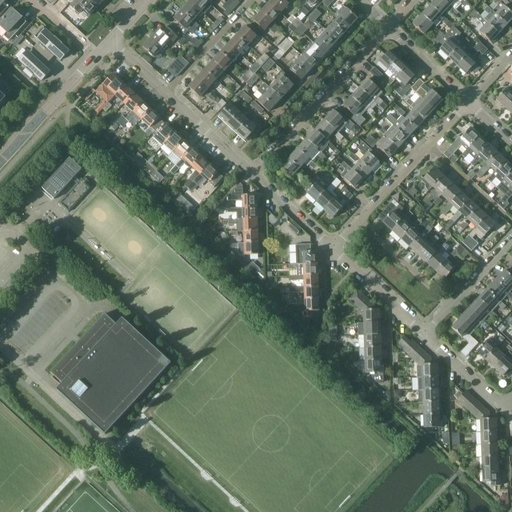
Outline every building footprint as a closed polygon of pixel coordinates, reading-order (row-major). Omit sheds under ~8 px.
[(4,2),(5,1),(5,0),(0,0),(0,16),(9,7),(4,2)] [(98,7),(90,0),(64,0),(66,1),(67,0),(75,0),(71,6),(79,13),(83,9),(90,15),(98,7)] [(191,0),(190,2),(201,12),(204,14),(212,5),(209,3),(205,0),(191,0)] [(230,7),(233,10),(239,3),(236,0),(230,7)] [(272,0),(269,3),(280,13),(288,4),(283,0),(272,0)] [(435,0),(431,5),(432,5),(442,15),(447,10),(450,13),(451,12),(455,16),(459,12),(451,5),(445,0),(435,0)] [(498,6),(493,11),(496,14),(507,24),(511,18),(511,12),(507,8),(510,5),(504,0),(494,0),(493,1),(498,6)] [(201,12),(190,2),(182,11),(193,21),(201,12)] [(261,12),(272,22),(280,13),(269,3),(261,12)] [(442,15),(432,5),(431,5),(422,15),(432,23),(433,25),(438,19),(442,23),(443,21),(447,25),(450,22),(446,18),(442,15)] [(299,10),(302,13),(306,16),(309,13),(302,6),(299,10)] [(334,15),(338,18),(338,17),(349,27),(357,19),(343,6),(334,15)] [(489,14),(484,19),(488,22),(500,34),(506,29),(504,27),(507,24),(496,14),(493,11),(488,6),(485,10),(489,14)] [(233,10),(230,7),(224,13),(227,16),(233,10)] [(21,18),(22,17),(23,16),(23,15),(23,14),(23,13),(23,12),(22,11),(21,11),(20,11),(19,11),(15,12),(11,9),(0,21),(0,26),(7,32),(4,35),(9,41),(26,23),(21,18)] [(193,21),(182,11),(174,19),(180,25),(177,28),(185,35),(188,31),(185,29),(193,21)] [(272,22),(261,12),(253,21),(264,31),(272,22)] [(433,25),(432,23),(422,15),(413,24),(424,34),(433,25)] [(488,22),(484,19),(480,15),(476,19),(484,26),(479,31),(492,43),(500,34),(488,22)] [(214,24),(217,27),(223,20),(221,17),(214,24)] [(338,17),(338,18),(290,70),(301,80),(349,27),(338,17)] [(301,23),(297,19),(293,23),(297,27),(301,23)] [(293,23),(288,28),(293,32),(296,28),(297,27),(293,23)] [(296,28),(303,34),(308,29),(301,23),(297,27),(296,28)] [(217,27),(214,24),(208,31),(211,33),(217,27)] [(237,35),(248,46),(256,37),(245,27),(237,35)] [(445,35),(439,42),(443,45),(440,49),(449,57),(462,44),(466,39),(453,27),(445,35)] [(151,38),(162,49),(170,40),(173,42),(178,37),(167,28),(163,33),(159,30),(151,38)] [(293,32),(299,38),(303,34),(296,28),(293,32)] [(54,38),(46,31),(38,40),(40,42),(34,48),(48,60),(53,54),(60,61),(69,52),(62,45),(63,44),(55,37),(54,38)] [(439,42),(445,35),(440,31),(432,40),(437,45),(439,42)] [(248,46),(237,35),(229,44),(240,54),(248,46)] [(276,47),(285,38),(282,35),(273,44),(276,47)] [(162,49),(151,38),(143,47),(154,58),(162,49)] [(197,49),(201,44),(195,38),(190,42),(197,49)] [(462,44),(449,57),(457,65),(471,51),(465,46),(470,41),(467,38),(466,39),(462,44)] [(277,49),(279,51),(281,49),(285,54),(293,45),(286,40),(277,49)] [(480,58),(476,54),(480,50),(484,54),(489,49),(480,41),(471,51),(457,65),(466,73),(477,62),(480,58)] [(240,54),(229,44),(221,53),(232,63),(240,54)] [(34,75),(42,82),(50,73),(42,66),(48,60),(34,48),(29,53),(28,52),(19,61),(27,68),(26,69),(33,76),(34,75)] [(279,60),(285,54),(281,49),(279,51),(274,56),(279,60)] [(388,69),(398,59),(389,51),(379,61),(388,69)] [(232,63),(221,53),(213,61),(224,71),(232,63)] [(269,58),(264,54),(261,58),(266,62),(269,58)] [(183,60),(179,56),(175,61),(179,65),(183,60)] [(253,66),(258,71),(266,62),(261,58),(253,66)] [(270,59),(262,69),(267,73),(275,64),(270,59)] [(366,59),(359,67),(367,74),(374,66),(366,59)] [(386,90),(397,78),(407,67),(398,59),(388,69),(393,74),(382,87),(386,90)] [(188,64),(183,60),(179,65),(184,69),(188,64)] [(167,69),(172,73),(179,65),(175,61),(167,69)] [(224,71),(213,61),(205,70),(216,80),(224,71)] [(179,65),(172,73),(176,77),(184,69),(179,65)] [(258,71),(253,66),(249,70),(254,75),(255,74),(258,71)] [(378,80),(383,75),(374,67),(369,72),(378,80)] [(407,67),(397,78),(401,82),(398,86),(399,87),(395,91),(402,98),(410,89),(412,87),(408,83),(416,75),(407,67)] [(216,80),(205,70),(197,79),(208,89),(216,80)] [(249,70),(245,74),(250,79),(254,75),(249,70)] [(274,79),(277,82),(270,88),(281,99),(293,86),(290,83),(292,80),(282,71),(274,79)] [(246,83),(250,79),(245,74),(241,79),(246,83)] [(251,87),(259,78),(255,74),(254,75),(246,83),(251,87)] [(103,109),(108,103),(115,96),(125,86),(113,75),(104,85),(107,87),(99,95),(105,100),(96,110),(99,113),(103,109)] [(208,89),(197,79),(189,87),(200,97),(208,89)] [(410,89),(419,97),(434,110),(443,100),(432,91),(429,94),(421,88),(425,84),(419,79),(412,87),(410,89)] [(359,88),(374,102),(375,101),(380,105),(384,101),(379,97),(382,93),(368,80),(359,88)] [(495,84),(504,92),(496,100),(505,108),(511,99),(511,88),(509,86),(510,85),(504,80),(498,80),(495,84)] [(263,97),(258,102),(269,112),(281,99),(270,88),(265,83),(257,91),(263,97)] [(236,93),(240,88),(236,84),(232,89),(236,93)] [(124,104),(133,93),(125,86),(115,96),(124,104)] [(374,102),(359,88),(351,97),(366,111),(367,110),(371,114),(374,111),(369,107),(374,102)] [(252,100),(242,91),(239,94),(249,103),(252,100)] [(124,104),(132,111),(133,112),(142,102),(133,93),(124,104)] [(366,111),(351,97),(343,106),(354,116),(351,119),(360,126),(365,120),(361,116),(366,111)] [(406,102),(415,109),(425,119),(434,110),(419,97),(414,103),(409,99),(406,102)] [(217,113),(225,104),(221,101),(214,109),(217,113)] [(141,120),(151,109),(142,102),(133,112),(132,111),(125,119),(126,119),(120,125),(123,128),(136,114),(141,120)] [(108,103),(103,109),(106,112),(112,106),(108,103)] [(228,124),(238,113),(230,105),(220,116),(228,124)] [(337,107),(334,111),(325,120),(335,130),(338,133),(344,126),(349,131),(355,125),(337,107)] [(163,122),(159,118),(160,118),(151,109),(141,120),(137,124),(146,132),(148,130),(152,134),(163,122)] [(415,109),(406,119),(405,119),(416,129),(425,119),(415,109)] [(238,113),(228,124),(237,132),(247,121),(238,113)] [(393,125),(407,139),(416,129),(405,119),(406,119),(403,116),(402,115),(397,121),(390,114),(386,118),(393,125)] [(126,119),(125,119),(122,116),(116,122),(120,125),(126,119)] [(335,130),(325,120),(316,130),(327,140),(335,130)] [(247,121),(237,132),(245,140),(256,129),(247,121)] [(164,144),(175,132),(166,124),(153,138),(161,145),(163,143),(164,144)] [(407,139),(393,125),(387,131),(383,127),(380,130),(384,134),(384,135),(398,148),(407,139)] [(443,154),(445,155),(448,159),(464,143),(468,147),(479,136),(470,128),(457,142),(456,141),(443,154)] [(307,139),(318,149),(321,153),(327,147),(337,156),(340,152),(327,140),(316,130),(307,139)] [(173,152),(184,140),(175,132),(164,144),(173,152)] [(379,148),(389,158),(398,148),(384,135),(377,142),(370,135),(365,141),(373,148),(376,145),(379,148)] [(470,163),(488,144),(479,136),(468,147),(466,150),(461,156),(470,163)] [(298,149),(309,159),(318,149),(307,139),(298,149)] [(173,152),(181,159),(181,160),(192,148),(184,140),(173,152)] [(357,148),(365,156),(360,161),(371,171),(379,163),(369,153),(371,151),(363,143),(357,148)] [(473,167),(481,159),(486,163),(496,152),(488,144),(470,163),(473,167)] [(190,168),(192,166),(201,156),(192,148),(181,160),(181,159),(174,166),(174,167),(171,171),(170,171),(170,172),(173,175),(179,168),(180,168),(185,163),(190,168)] [(289,158),(300,168),(304,164),(307,167),(308,165),(313,170),(317,166),(309,159),(298,149),(289,158)] [(476,173),(477,174),(481,178),(490,168),(494,171),(505,160),(496,152),(486,163),(476,173)] [(349,157),(354,162),(357,158),(352,154),(349,157)] [(142,168),(146,163),(138,156),(133,160),(142,168)] [(187,188),(210,164),(201,156),(192,166),(196,171),(189,178),(190,179),(184,185),(187,188)] [(70,158),(65,164),(42,188),(54,200),(82,170),(70,158)] [(300,168),(289,158),(280,168),(291,178),(296,173),(300,176),(304,172),(300,168)] [(511,166),(505,160),(494,171),(495,172),(488,179),(491,183),(496,178),(501,182),(511,170),(511,166)] [(352,169),(364,180),(371,171),(360,161),(352,169)] [(341,166),(346,170),(341,176),(355,189),(364,180),(352,169),(344,162),(341,166)] [(150,176),(155,171),(146,163),(142,168),(150,176)] [(223,177),(218,172),(210,164),(187,188),(191,191),(196,185),(198,186),(205,178),(214,187),(223,177)] [(429,191),(433,187),(443,175),(434,168),(422,181),(426,185),(426,186),(426,187),(426,188),(427,189),(429,191)] [(511,170),(501,182),(496,187),(500,191),(504,187),(509,191),(510,191),(511,188),(511,170)] [(155,171),(150,176),(160,184),(164,180),(155,171)] [(306,189),(309,192),(307,194),(316,202),(330,187),(317,175),(313,179),(314,179),(304,190),(306,189)] [(441,195),(451,183),(443,175),(433,187),(441,195)] [(85,179),(83,181),(82,179),(59,204),(68,213),(91,188),(89,186),(91,184),(85,179)] [(337,179),(330,187),(316,202),(324,210),(335,199),(337,196),(332,192),(340,183),(337,179)] [(441,195),(450,203),(460,192),(451,183),(441,195)] [(407,193),(412,197),(417,192),(412,187),(407,193)] [(236,188),(228,197),(228,201),(237,200),(237,201),(242,201),(243,208),(257,207),(256,196),(242,196),(242,188),(236,188)] [(344,188),(337,196),(335,199),(324,210),(333,218),(343,207),(339,203),(343,198),(348,202),(353,196),(344,188)] [(444,215),(453,206),(458,211),(469,200),(460,192),(450,203),(441,212),(444,215)] [(433,203),(437,206),(442,201),(438,198),(433,203)] [(394,200),(391,203),(379,216),(384,221),(383,223),(392,231),(402,220),(405,217),(400,212),(403,209),(394,200)] [(453,224),(462,214),(467,219),(477,208),(469,200),(458,211),(450,220),(453,224)] [(424,208),(428,212),(433,207),(429,203),(424,208)] [(236,213),(237,220),(257,219),(257,207),(243,208),(228,208),(229,213),(236,213)] [(476,227),(487,216),(477,208),(467,219),(476,227)] [(402,220),(392,231),(400,239),(414,224),(408,219),(413,215),(410,212),(405,217),(402,220)] [(487,216),(476,227),(485,235),(495,224),(487,216)] [(238,232),(243,232),(257,231),(257,219),(237,220),(229,220),(229,225),(237,224),(237,232),(238,232)] [(414,224),(400,239),(409,247),(419,236),(415,231),(418,228),(417,228),(414,224)] [(428,226),(419,236),(409,247),(418,255),(428,244),(424,240),(427,237),(427,235),(432,229),(428,226)] [(257,231),(243,232),(244,244),(258,243),(257,231)] [(431,241),(428,244),(418,255),(427,263),(440,249),(435,244),(439,239),(436,236),(431,241)] [(244,244),(238,244),(230,244),(230,248),(244,248),(244,255),(258,255),(258,243),(244,244)] [(296,264),(317,264),(316,252),(310,252),(310,244),(295,245),(296,264)] [(444,244),(440,249),(427,263),(435,271),(446,260),(441,256),(449,247),(444,244)] [(446,260),(435,271),(444,279),(454,268),(450,264),(453,261),(451,260),(457,254),(463,259),(468,253),(459,245),(446,260)] [(297,276),(317,276),(317,264),(296,264),(288,264),(289,269),(296,268),(297,275),(297,276)] [(251,270),(255,274),(259,269),(255,265),(251,270)] [(511,276),(505,270),(496,279),(510,292),(511,289),(511,276)] [(304,288),(318,287),(317,276),(297,276),(297,275),(289,275),(289,280),(304,280),(304,288)] [(487,289),(501,302),(506,296),(511,301),(511,300),(511,295),(509,293),(510,292),(496,279),(487,289)] [(280,293),(304,293),(305,300),(318,299),(318,287),(304,288),(280,288),(280,293)] [(494,302),(498,305),(502,309),(505,305),(501,302),(487,289),(478,299),(489,308),(494,302)] [(352,304),(361,294),(356,290),(347,299),(352,304)] [(361,294),(352,304),(357,308),(359,307),(366,299),(361,294)] [(318,299),(305,300),(290,300),(290,305),(305,304),(305,311),(302,312),(302,317),(305,319),(313,319),(313,312),(319,311),(318,299)] [(364,324),(380,323),(380,319),(381,319),(381,313),(379,313),(379,311),(366,299),(359,307),(364,311),(364,324)] [(478,299),(470,308),(480,317),(485,311),(493,318),(496,315),(489,308),(478,299)] [(480,317),(470,308),(461,318),(475,330),(480,325),(486,330),(489,327),(483,321),(480,317)] [(77,344),(49,374),(58,382),(54,387),(57,390),(102,432),(166,363),(120,321),(117,318),(114,322),(113,322),(105,314),(104,314),(81,340),(77,344)] [(462,338),(467,333),(470,336),(475,330),(461,318),(451,328),(462,338)] [(364,324),(364,336),(380,336),(380,332),(381,332),(381,325),(380,325),(380,323),(364,324)] [(359,348),(365,348),(365,349),(381,348),(380,344),(382,344),(382,338),(380,338),(380,336),(364,336),(358,336),(359,348)] [(490,337),(476,352),(485,360),(496,349),(503,341),(500,338),(495,342),(490,337)] [(405,348),(409,344),(404,338),(399,343),(405,348)] [(468,344),(467,345),(472,350),(478,343),(473,339),(469,343),(468,344)] [(409,344),(405,348),(404,349),(403,350),(408,355),(416,346),(412,341),(409,344)] [(416,346),(408,355),(412,359),(421,350),(416,346)] [(496,349),(485,360),(494,368),(511,349),(509,346),(501,354),(496,349)] [(381,348),(365,349),(365,361),(381,360),(381,357),(382,357),(382,350),(381,350),(381,348)] [(511,348),(511,349),(494,368),(503,376),(511,365),(511,348)] [(421,350),(412,359),(417,363),(425,354),(421,350)] [(417,367),(417,372),(417,378),(438,378),(438,373),(439,373),(439,368),(438,368),(438,365),(431,365),(431,359),(425,354),(417,363),(418,364),(418,366),(417,367)] [(381,360),(365,361),(365,374),(369,373),(370,379),(374,383),(383,383),(383,374),(381,374),(381,369),(383,369),(383,363),(381,363),(381,360)] [(418,391),(438,390),(438,386),(440,386),(440,380),(438,380),(438,378),(417,378),(418,391)] [(423,403),(439,403),(439,399),(440,399),(440,393),(439,393),(438,390),(418,391),(418,403),(423,403)] [(459,391),(454,396),(457,399),(462,394),(459,391)] [(466,391),(464,393),(457,400),(462,405),(471,396),(466,391)] [(471,396),(462,405),(467,409),(476,400),(471,396)] [(472,413),(480,404),(476,400),(467,409),(472,413)] [(424,416),(439,415),(439,412),(441,411),(441,405),(439,405),(439,403),(423,403),(424,416)] [(480,404),(472,413),(476,418),(485,409),(480,404)] [(481,433),(497,432),(497,428),(498,428),(498,421),(496,421),(496,418),(489,419),(489,412),(485,409),(476,418),(477,419),(480,419),(481,433)] [(442,428),(441,417),(439,417),(439,415),(424,416),(424,429),(442,428)] [(481,445),(497,445),(497,440),(499,440),(499,434),(497,434),(497,432),(481,433),(481,445)] [(482,458),(498,457),(498,453),(499,453),(499,446),(497,446),(497,445),(481,445),(482,458)] [(498,457),(482,458),(483,470),(498,469),(498,465),(500,465),(500,459),(498,459),(498,457)] [(501,471),(498,471),(498,469),(483,470),(483,482),(491,482),(491,486),(501,485),(501,471)]
